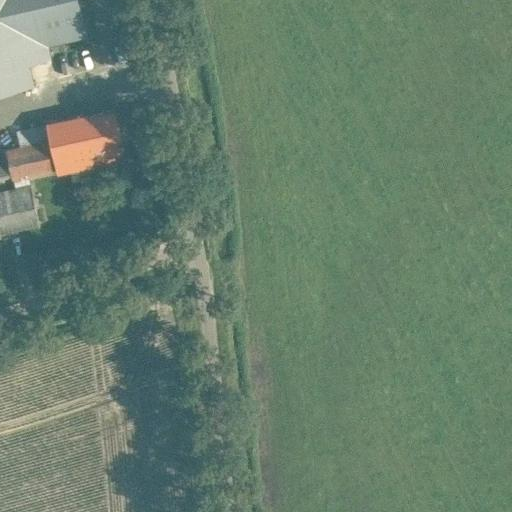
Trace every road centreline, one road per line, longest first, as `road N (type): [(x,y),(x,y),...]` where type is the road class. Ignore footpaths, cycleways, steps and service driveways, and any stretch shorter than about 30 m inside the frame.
road 1 (unclassified): [(224,511),(214,395),(187,244)]
road 2 (unclassified): [(187,244),(142,0)]
road 3 (unclassified): [(0,309),(187,244)]
